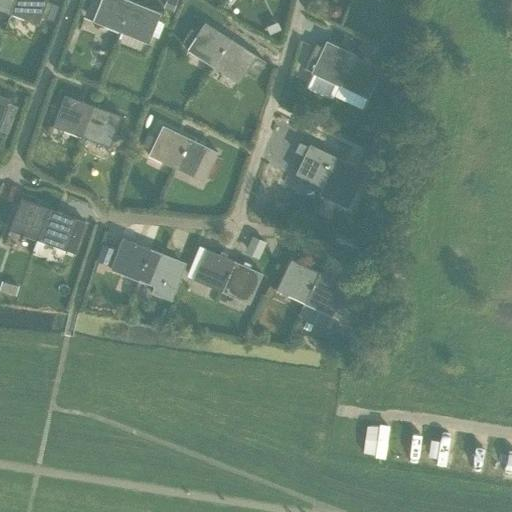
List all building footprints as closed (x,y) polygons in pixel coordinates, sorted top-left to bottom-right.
[(0,0),(0,9),(11,14),(16,0),(0,0)] [(16,0),(11,14),(38,24),(41,16),(47,18),(52,3),(47,1),(47,0),(16,0)] [(122,33),(134,2),(129,0),(93,0),(90,9),(96,11),(92,21),(122,33)] [(168,0),(166,8),(174,10),(177,0),(168,0)] [(161,12),(134,2),(122,33),(148,43),(152,35),(157,37),(163,22),(158,20),(161,12)] [(278,20),(265,26),(269,34),(282,29),(278,20)] [(213,67),(231,39),(205,22),(195,36),(188,31),(182,42),(189,46),(186,50),(213,67)] [(261,58),(231,39),(213,67),(238,83),(247,68),(252,72),(261,58)] [(340,85),(355,55),(327,42),(324,48),(316,44),(310,55),(318,59),(312,72),(340,85)] [(381,68),(355,55),(340,85),(367,98),(381,68)] [(0,126),(10,98),(0,94),(0,126)] [(81,136),(93,106),(64,95),(53,126),(81,136)] [(121,116),(93,106),(81,136),(110,147),(121,116)] [(148,155),(176,168),(191,139),(162,125),(156,138),(149,135),(144,145),(151,148),(148,155)] [(191,139),(176,168),(203,181),(208,170),(214,173),(221,159),(215,156),(217,152),(191,139)] [(323,187),(337,158),(310,144),(308,147),(299,143),(295,151),(304,156),(295,174),(323,187)] [(364,171),(337,158),(323,187),(350,200),(364,171)] [(9,229),(38,240),(50,209),(20,198),(9,229)] [(50,209),(38,240),(66,250),(71,236),(79,239),(85,222),(50,209)] [(110,269),(139,280),(151,249),(122,238),(122,239),(116,237),(109,255),(115,257),(110,269)] [(264,242),(253,237),(247,248),(259,254),(264,242)] [(151,249),(139,280),(154,286),(152,292),(172,300),(186,263),(179,260),(151,249)] [(222,292),(235,262),(206,249),(204,254),(198,251),(191,266),(197,269),(193,279),(222,292)] [(281,291),(305,302),(319,273),(291,259),(271,300),(275,302),(281,291)] [(262,273),(235,262),(222,292),(249,303),(262,273)] [(319,273),(305,302),(331,315),(336,305),(344,309),(352,292),(344,289),(346,286),(319,273)] [(19,286),(2,281),(0,286),(0,289),(16,295),(19,286)]
